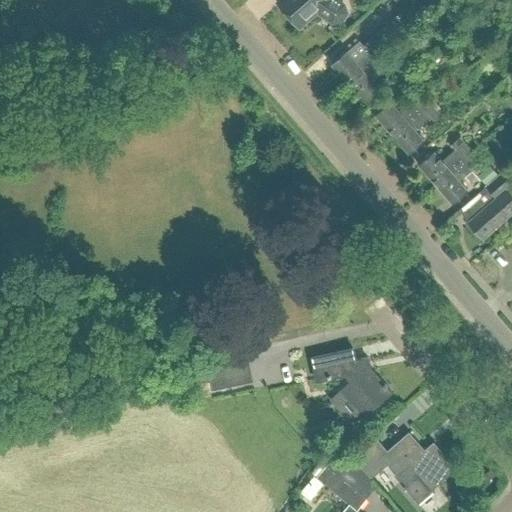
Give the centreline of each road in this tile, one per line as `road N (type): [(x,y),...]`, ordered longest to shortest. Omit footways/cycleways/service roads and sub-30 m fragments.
road 1 (residential): [(511,348),(208,0)]
road 2 (residential): [(511,473),(368,306)]
